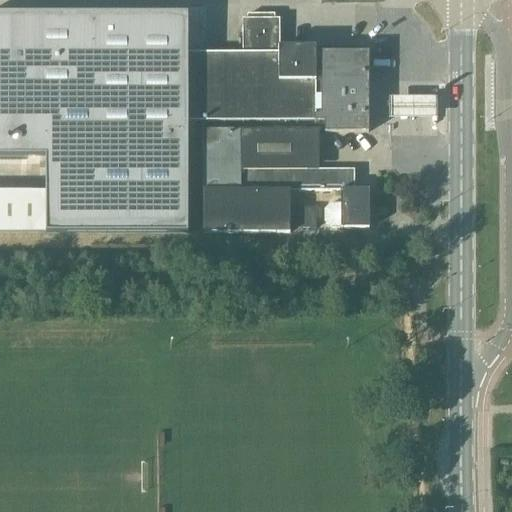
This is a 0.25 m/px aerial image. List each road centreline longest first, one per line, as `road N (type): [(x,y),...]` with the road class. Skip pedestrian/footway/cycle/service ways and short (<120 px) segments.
road 1 (unclassified): [(468,0),(507,48),(508,312),(496,346),(459,387)]
road 2 (secondary): [(459,387),(460,0)]
road 3 (secondary): [(461,511),(459,387)]
